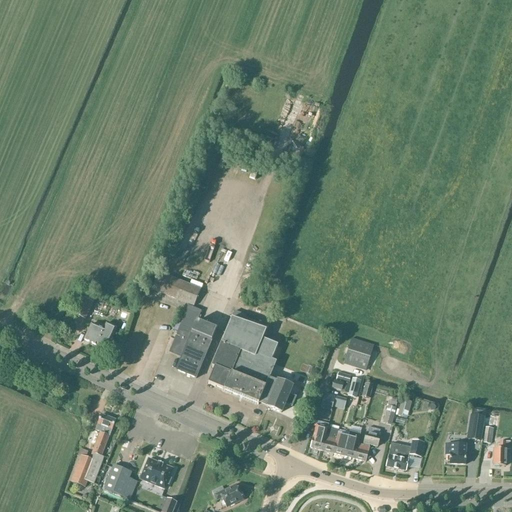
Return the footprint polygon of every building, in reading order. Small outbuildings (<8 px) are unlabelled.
[(193,307),(200,290),(159,273),(152,290),(193,307)] [(81,298),(73,314),(85,320),(93,304),(92,303),(94,298),(83,293),(81,298)] [(176,371),(196,379),(216,330),(196,322),(201,312),(188,307),(169,353),(181,358),(176,371)] [(214,369),(208,384),(223,391),(223,392),(258,406),(259,403),(267,407),(277,384),(269,380),(276,363),(271,361),(278,346),(262,340),(265,332),(253,327),(231,320),(212,368),(214,369)] [(106,351),(116,329),(106,325),(103,331),(91,325),(84,341),(96,347),(106,351)] [(172,325),(165,341),(171,344),(178,327),(172,325)] [(351,339),(344,364),(366,371),(373,346),(351,339)] [(66,358),(73,358),(73,340),(65,341),(66,358)] [(164,343),(159,355),(166,358),(170,345),(164,343)] [(336,381),(349,384),(350,377),(338,374),(336,381)] [(348,396),(356,398),(360,383),(352,381),(348,396)] [(267,407),(267,408),(281,414),(285,404),(291,407),(295,398),(289,395),(292,388),(288,386),(277,382),(277,384),(267,407)] [(332,389),(341,392),(343,385),(334,382),(332,389)] [(341,392),(348,393),(350,386),(343,384),(341,392)] [(369,399),(373,386),(365,384),(361,397),(369,399)] [(334,403),(335,401),(336,397),(326,395),(322,406),(332,409),(334,403)] [(335,401),(334,403),(345,406),(346,400),(336,397),(335,401)] [(406,419),(411,403),(402,400),(397,416),(406,419)] [(397,404),(389,401),(383,424),(391,426),(397,404)] [(95,431),(100,433),(109,437),(115,421),(101,415),(95,431)] [(483,418),(471,416),(467,440),(480,442),(483,418)] [(322,452),(325,437),(329,424),(317,422),(310,449),(322,452)] [(325,437),(322,452),(332,455),(339,427),(331,425),(327,437),(325,437)] [(339,427),(332,455),(343,458),(350,430),(339,427)] [(493,429),(484,427),(482,444),(491,445),(493,429)] [(350,430),(343,458),(354,460),(358,445),(361,433),(350,430)] [(101,457),(109,437),(100,433),(89,460),(85,458),(88,452),(80,449),(78,456),(81,457),(71,483),(84,488),(87,483),(93,485),(103,458),(101,457)] [(358,445),(354,460),(365,463),(369,446),(377,448),(380,437),(366,434),(363,446),(358,445)] [(386,468),(404,472),(405,472),(409,456),(421,459),(424,444),(411,441),(410,449),(391,444),(386,468)] [(493,467),(505,467),(506,450),(509,451),(509,443),(500,442),(499,450),(493,450),(493,467)] [(449,465),(465,466),(465,455),(464,455),(464,446),(446,445),(446,456),(450,456),(449,465)] [(129,460),(134,462),(138,453),(132,450),(129,460)] [(163,465),(158,464),(148,460),(140,481),(164,490),(166,485),(169,486),(171,479),(169,479),(172,470),(163,466),(163,465)] [(131,473),(113,466),(104,490),(121,497),(122,497),(130,500),(137,483),(129,479),(131,473)] [(211,492),(213,496),(216,502),(221,500),(225,508),(229,506),(230,507),(233,506),(232,505),(243,500),(242,499),(243,499),(241,494),(240,494),(236,487),(229,490),(228,489),(224,491),(222,487),(211,492)] [(161,511),(172,511),(176,503),(167,500),(161,511)]
